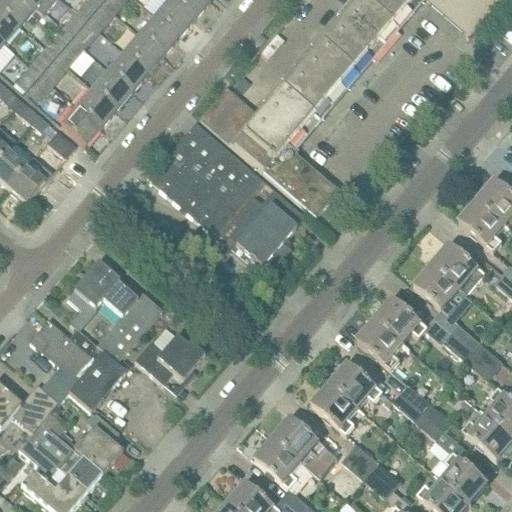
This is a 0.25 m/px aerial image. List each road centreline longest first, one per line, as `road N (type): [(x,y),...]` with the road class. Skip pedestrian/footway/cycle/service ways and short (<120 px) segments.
road 1 (residential): [(147,511),(511,82)]
road 2 (residential): [(34,270),(263,0)]
